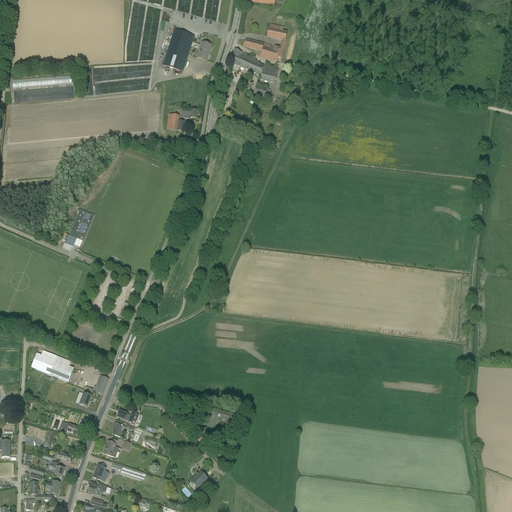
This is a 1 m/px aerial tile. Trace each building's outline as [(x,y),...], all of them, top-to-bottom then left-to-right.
[(278,58),(281,59),(285,42),(287,33),(282,32),(283,28),(270,24),(267,37),(280,41),(279,49),(273,47),(273,48),(271,47),(271,46),(264,44),(264,45),(246,40),(243,46),(255,50),(262,52),(260,57),(277,63),(278,58)] [(191,47),(192,43),(194,37),(174,31),(162,66),(183,72),(191,47)] [(200,46),(192,43),(191,47),(198,49),(196,58),(206,61),(211,46),(201,42),(200,46)] [(260,78),(259,80),(274,84),(278,70),(264,67),(256,63),(257,61),(242,54),(242,53),(235,50),(228,63),(260,78)] [(13,89),(73,85),(73,76),(12,81),(13,89)] [(268,89),(256,86),(253,95),(268,100),(271,91),(267,90),(268,89)] [(198,112),(182,110),(181,116),(187,117),(186,119),(190,120),(190,119),(197,120),(198,112)] [(183,132),(184,122),(178,121),(179,117),(169,115),(166,130),(177,132),(183,132)] [(94,216),(93,216),(88,213),(80,210),(76,219),(69,237),(67,236),(64,244),(73,248),(77,239),(78,239),(78,241),(83,243),(94,216)] [(71,363),(57,357),(43,351),(41,356),(37,354),(31,369),(50,376),(68,383),(74,369),(69,367),(71,363)] [(89,389),(88,394),(86,393),(85,395),(83,394),(79,405),(87,408),(92,397),(91,397),(92,392),(102,396),(109,380),(100,376),(95,388),(94,387),(93,390),(89,389)] [(236,416),(215,410),(213,417),(213,416),(220,418),(220,419),(226,421),(226,423),(225,422),(222,432),(229,434),(232,425),(231,424),(231,423),(234,424),(236,416)] [(119,411),(117,418),(120,419),(120,421),(124,422),(125,421),(131,424),(131,425),(134,426),(136,422),(133,421),(136,413),(132,412),(131,416),(127,414),(119,411)] [(122,426),(115,423),(112,429),(114,430),(112,435),(121,438),(123,433),(120,432),(122,426)] [(77,436),(80,429),(66,424),(64,431),(60,429),(58,432),(66,435),(67,432),(77,436)] [(50,449),(54,433),(49,431),(44,447),(50,449)] [(156,446),(157,440),(147,437),(145,442),(156,446)] [(116,445),(117,441),(112,439),(111,443),(107,442),(105,448),(107,449),(105,455),(111,457),(114,451),(118,452),(119,449),(115,447),(117,445),(116,445)] [(122,449),(129,451),(130,448),(129,448),(131,444),(125,442),(122,449)] [(69,463),(71,457),(68,456),(68,455),(61,453),(60,454),(58,454),(57,458),(62,460),(62,461),(69,463)] [(58,464),(52,462),(51,462),(49,469),(53,470),(53,469),(56,470),(54,475),(61,477),(62,476),(63,473),(64,469),(57,467),(58,464)] [(123,467),(113,463),(112,468),(121,471),(121,474),(144,481),(145,475),(123,467)] [(93,478),(101,481),(107,469),(98,466),(93,478)] [(44,483),(44,472),(29,468),(28,472),(31,473),(30,478),(30,479),(30,483),(35,483),(35,480),(44,483)] [(207,479),(200,472),(197,475),(196,475),(196,476),(196,477),(194,479),(193,478),(189,482),(196,489),(207,479)] [(57,496),(60,484),(53,482),(52,485),(47,483),(46,490),(51,491),(50,494),(57,496)] [(38,483),(35,483),(30,483),(30,496),(38,496),(38,483)] [(98,486),(98,488),(95,487),(94,488),(90,486),(88,493),(91,494),(91,495),(94,496),(94,495),(97,496),(99,497),(101,492),(105,494),(107,489),(98,486)] [(101,508),(103,503),(92,499),(90,505),(101,508)]
